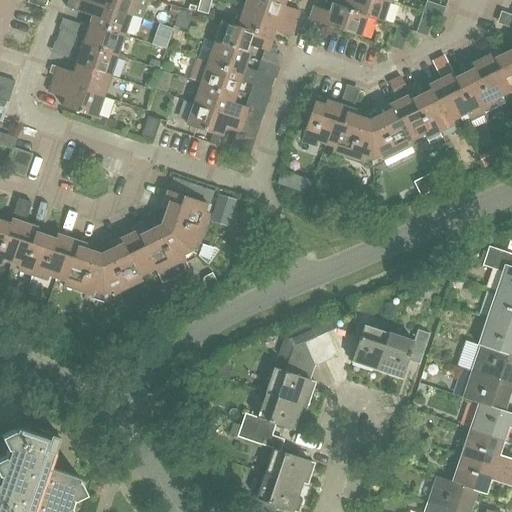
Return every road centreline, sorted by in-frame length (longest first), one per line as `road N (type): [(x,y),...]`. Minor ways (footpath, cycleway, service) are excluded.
road 1 (residential): [(257,189),(300,62),(359,79),(455,35),(466,0)]
road 2 (tertiary): [(102,410),(200,334),(297,281)]
road 3 (tertiary): [(297,281),(511,187)]
road 4 (residential): [(148,155),(128,216),(35,185),(56,122)]
road 5 (residential): [(56,122),(21,110),(60,0)]
road 6 (tertiary): [(178,511),(102,410)]
